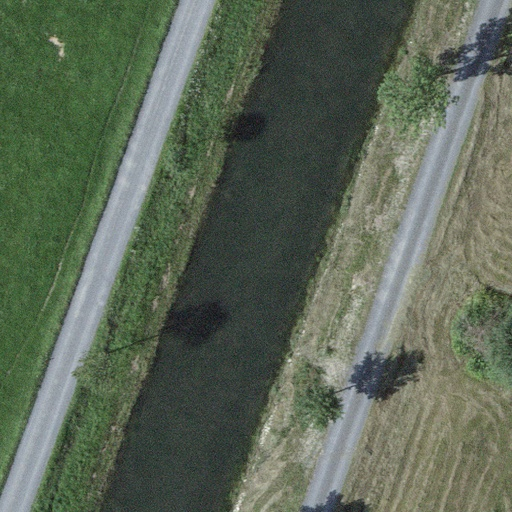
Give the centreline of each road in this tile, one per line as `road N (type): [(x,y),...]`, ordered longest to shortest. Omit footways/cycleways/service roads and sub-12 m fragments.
road 1 (track): [(203,0),(16,511)]
road 2 (track): [(324,511),(508,0)]
